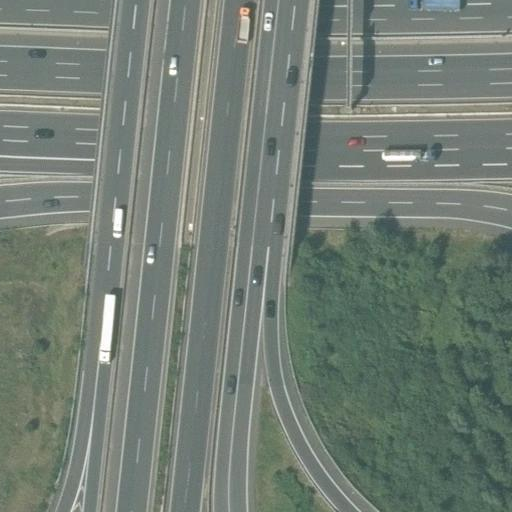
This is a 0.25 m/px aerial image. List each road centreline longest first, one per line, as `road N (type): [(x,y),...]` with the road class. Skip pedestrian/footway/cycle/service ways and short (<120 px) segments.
road 1 (motorway): [(185,511),(240,0)]
road 2 (motorway): [(187,0),(132,511)]
road 3 (motorway): [(0,193),(62,188),(511,206)]
road 4 (motorway): [(511,73),(0,66)]
road 5 (motorway): [(511,13),(0,8)]
road 6 (motorway): [(139,0),(91,446)]
road 7 (motorway): [(0,159),(314,140)]
road 8 (motorway): [(0,132),(314,140)]
road 9 (motorway): [(350,511),(303,452),(279,397),(260,252)]
road 10 (motorway): [(239,511),(260,252)]
road 11 (motorway): [(260,252),(288,0)]
road 12 (motorway): [(314,140),(511,139)]
